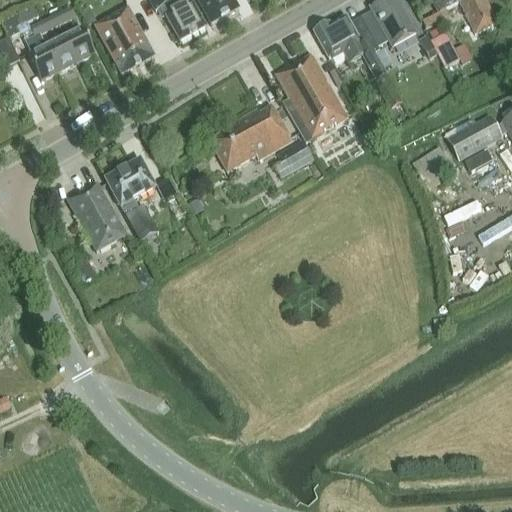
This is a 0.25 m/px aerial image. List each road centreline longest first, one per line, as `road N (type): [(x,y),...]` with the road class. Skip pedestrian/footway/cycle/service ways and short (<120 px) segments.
road 1 (tertiary): [(0,185),(329,0)]
road 2 (tertiary): [(75,365),(149,452),(253,511)]
road 3 (tertiary): [(75,365),(0,188)]
